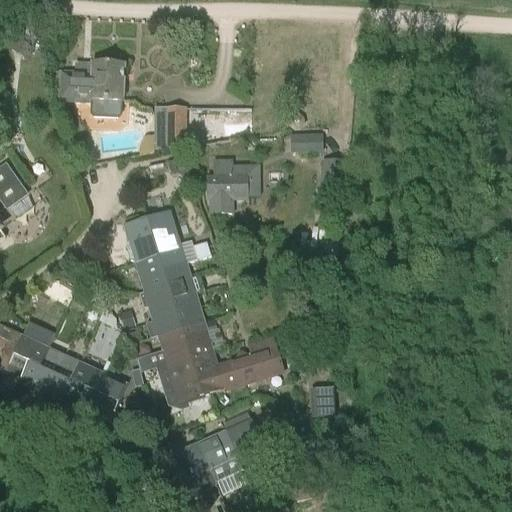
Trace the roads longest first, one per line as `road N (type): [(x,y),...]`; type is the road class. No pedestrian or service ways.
road 1 (track): [(511,27),(0,5)]
road 2 (track): [(0,416),(137,487),(154,511)]
